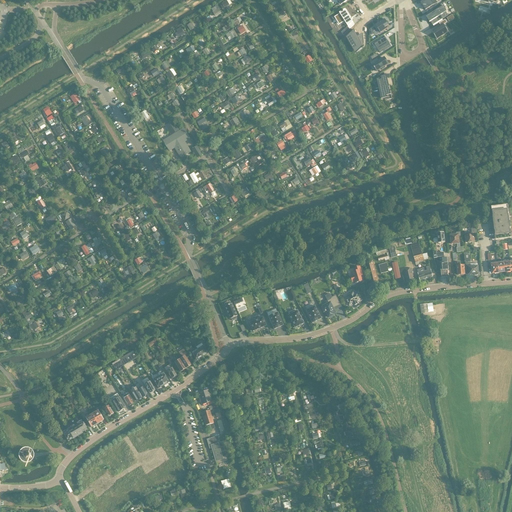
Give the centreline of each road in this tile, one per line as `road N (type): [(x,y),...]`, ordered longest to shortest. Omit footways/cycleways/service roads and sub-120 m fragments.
road 1 (unclassified): [(227,345),(191,258),(191,233),(100,85),(63,47),(54,20),(61,5)]
road 2 (residential): [(227,345),(332,329),(398,294),(511,282)]
road 3 (residential): [(58,477),(70,457),(175,391),(227,345)]
road 4 (residential): [(400,0),(407,56),(421,44),(405,0)]
